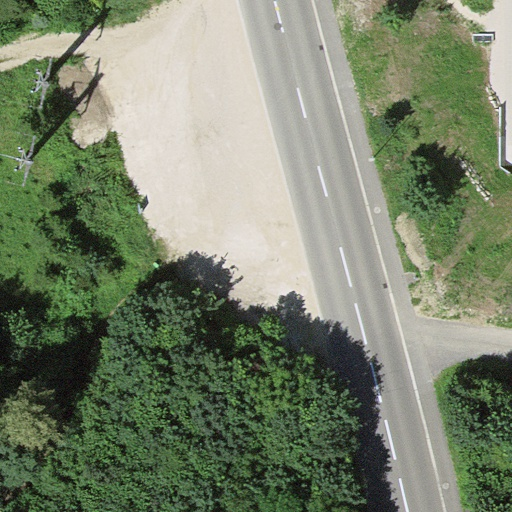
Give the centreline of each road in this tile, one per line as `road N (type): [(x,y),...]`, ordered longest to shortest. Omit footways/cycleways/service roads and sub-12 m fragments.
road 1 (tertiary): [(275,0),(403,511)]
road 2 (track): [(0,63),(154,51),(278,14)]
